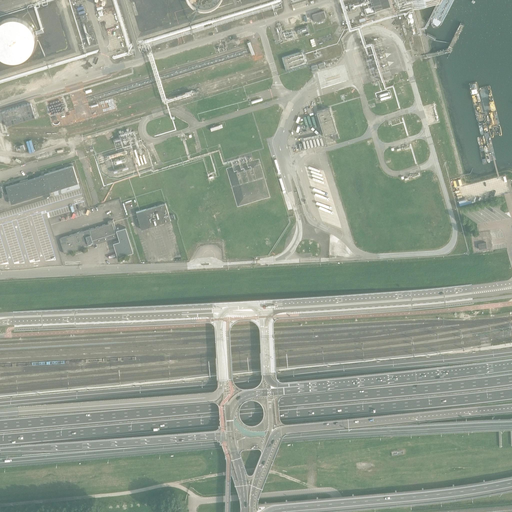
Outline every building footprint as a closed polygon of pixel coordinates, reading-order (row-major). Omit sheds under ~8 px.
[(188,0),(191,2),(193,4),(195,6),(196,6),(200,8),(204,8),(207,8),(211,7),(213,6),(214,5),(216,4),(218,3),(220,0),(188,0)] [(361,0),(362,2),(362,5),(366,15),(376,12),(375,10),(390,5),(388,0),(361,0)] [(356,9),(355,7),(354,4),(354,2),(340,6),(343,13),(356,9)] [(326,17),(324,11),(312,14),(314,21),(326,17)] [(35,39),(35,38),(35,36),(35,34),(34,32),(33,29),(32,28),(31,25),(30,24),(28,22),(25,20),(23,19),(20,18),(16,17),(13,17),(10,17),(8,17),(5,18),(4,19),(1,20),(0,21),(0,55),(2,56),(4,58),(6,58),(9,59),(11,60),(13,60),(16,60),(18,59),(21,58),(23,58),(25,56),(28,54),(31,51),(33,47),(34,45),(35,43),(35,41),(35,39)] [(114,28),(107,31),(113,48),(120,45),(114,28)] [(301,52),(281,59),(285,73),(306,66),(301,52)] [(31,103),(1,112),(6,127),(35,118),(31,103)] [(316,111),(323,134),(324,136),(337,132),(329,107),(316,111)] [(258,162),(226,171),(237,209),(270,200),(258,162)] [(73,165),(40,176),(28,179),(27,178),(20,181),(20,182),(6,186),(11,204),(43,194),(44,197),(50,195),(49,192),(78,183),(73,165)] [(165,203),(148,209),(136,212),(141,229),(171,220),(165,203)] [(114,243),(118,257),(134,252),(126,227),(116,230),(113,221),(113,219),(108,221),(108,223),(76,233),(75,231),(71,232),(71,235),(59,238),(64,253),(89,246),(88,244),(93,242),(93,244),(113,238),(118,237),(120,241),(114,243)]
